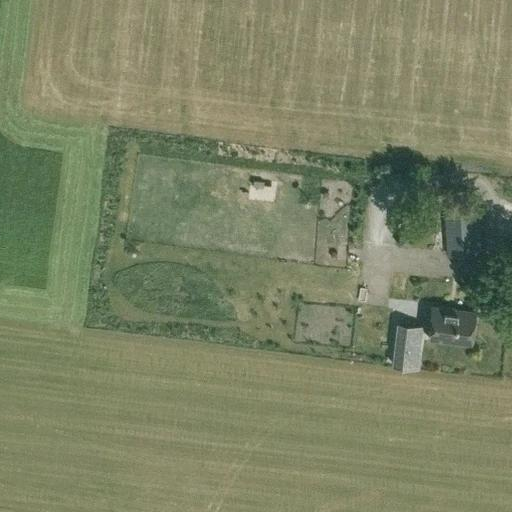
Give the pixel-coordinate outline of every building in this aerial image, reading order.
[(365,228),(362,173),(338,174),(340,229),(365,228)] [(392,243),(393,188),(371,187),(370,243),(392,243)] [(447,254),(477,252),(474,210),(445,212),(447,254)] [(408,236),(399,235),(398,245),(407,245),(408,236)] [(309,264),(272,261),(270,291),(356,298),(360,256),(310,251),(309,264)] [(470,342),(474,311),(431,305),(427,336),(470,342)]
